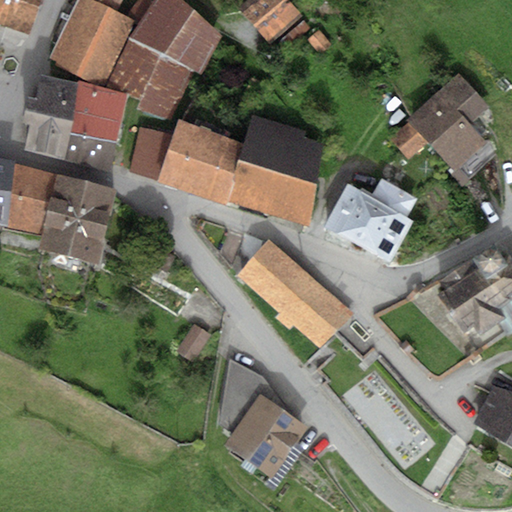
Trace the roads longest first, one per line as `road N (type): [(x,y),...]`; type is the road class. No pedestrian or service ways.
road 1 (tertiary): [(147,199),(385,485),(421,511)]
road 2 (residential): [(147,199),(183,202),(306,243),(378,277),(416,273),(511,224)]
road 3 (track): [(191,0),(326,146),(321,202),(306,243)]
road 4 (tertiary): [(0,150),(113,180),(147,199)]
road 5 (residential): [(0,137),(57,0)]
